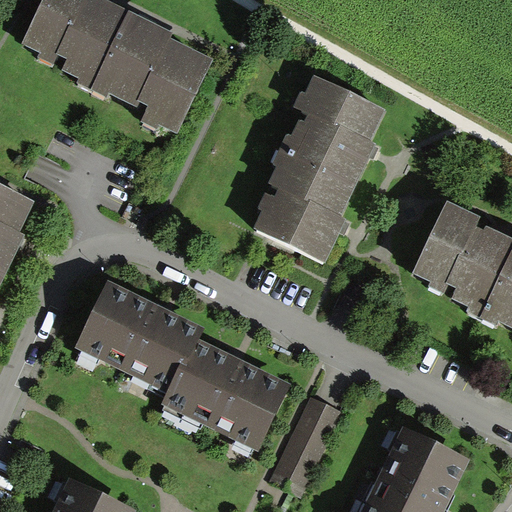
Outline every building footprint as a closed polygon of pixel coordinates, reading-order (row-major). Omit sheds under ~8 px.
[(42,0),(21,44),(39,52),(37,56),(52,63),(57,54),(67,59),(62,70),(78,78),(76,82),(106,97),(108,93),(137,107),(140,101),(148,105),(141,121),(157,128),(159,124),(177,134),(214,58),(175,40),(171,38),(174,32),(106,0),(42,0)] [(385,109),(314,75),(306,91),(301,89),(293,106),(309,113),(305,122),(299,119),(291,135),(287,133),(272,164),(276,166),(268,183),(279,189),(275,196),(266,192),(258,207),(262,210),(253,228),(325,263),(341,233),(343,227),(346,222),(348,218),(341,215),(369,157),(372,153),(375,146),(376,143),(370,140),(385,109)] [(379,148),(375,146),(372,153),(369,157),(373,159),(379,148)] [(35,201),(0,184),(0,283),(20,244),(25,234),(20,232),(35,201)] [(481,217),(447,201),(412,273),(430,282),(428,286),(443,293),(447,284),(457,289),(452,299),(468,307),(466,311),(496,325),(499,320),(511,326),(511,238),(486,226),(483,232),(479,230),(476,228),(481,217)] [(350,224),(346,222),(343,227),(341,233),(345,235),(350,224)] [(75,347),(167,392),(182,362),(187,365),(200,339),(205,328),(168,310),(108,280),(75,347)] [(240,359),(200,339),(187,365),(182,362),(167,392),(162,404),(259,451),(292,384),(240,359)] [(342,412),(310,397),(268,483),(301,498),(342,412)] [(405,426),(363,511),(444,511),(471,458),(405,426)] [(53,511),(136,511),(137,511),(70,479),(53,511)]
